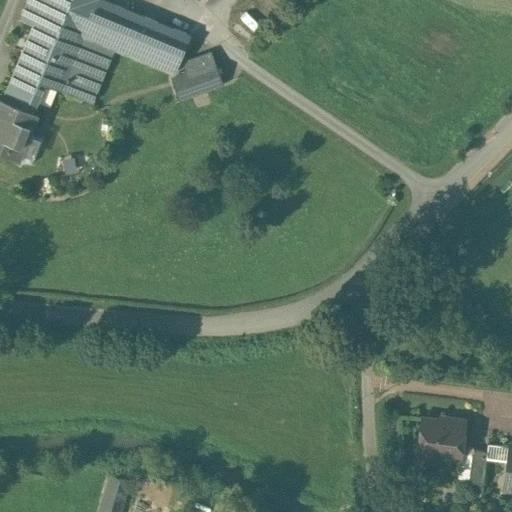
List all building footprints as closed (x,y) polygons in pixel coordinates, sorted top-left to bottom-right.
[(43,0),(15,69),(46,82),(92,101),(114,47),(175,72),(191,34),(108,0),(43,0)] [(217,62),(173,78),(180,98),(224,82),(217,62)] [(46,82),(15,69),(3,97),(34,110),(46,82)] [(3,97),(0,95),(0,150),(19,159),(20,157),(30,132),(38,112),(34,110),(3,97)] [(43,137),(30,132),(20,157),(33,162),(43,137)] [(465,419),(440,416),(438,418),(423,416),(420,437),(425,437),(424,452),(427,453),(431,457),(438,458),(442,455),(460,457),(465,419)] [(491,458),(509,457),(508,442),(490,443),(491,458)] [(488,450),(473,448),(469,480),(484,482),(488,450)] [(119,511),(129,480),(110,474),(98,511),(119,511)] [(209,511),(213,502),(198,496),(191,511),(209,511)]
